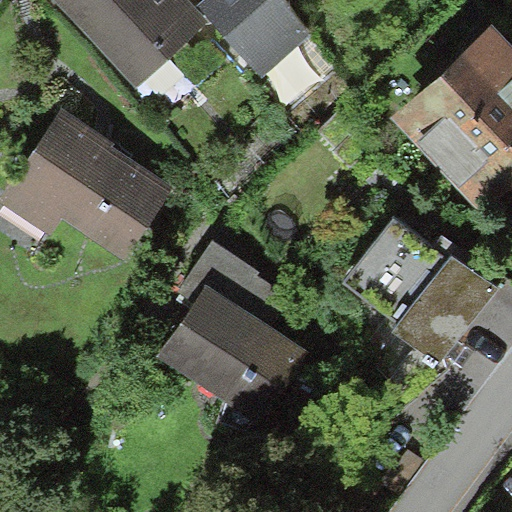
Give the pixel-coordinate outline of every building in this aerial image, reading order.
[(60,0),(136,84),(207,19),(190,0),(60,0)] [(208,0),(200,7),(261,75),(310,32),(280,0),(208,0)] [(392,119),(481,211),(511,181),(511,41),(493,22),(392,119)] [(171,188),(113,149),(116,145),(100,135),(62,110),(2,200),(51,232),(63,214),(126,255),(171,188)] [(399,321),(392,332),(441,368),(499,290),(441,247),(397,214),(346,282),(399,321)] [(158,357),(262,424),(310,350),(279,330),(260,317),(278,288),(262,277),(264,274),(212,240),(176,296),(191,306),(158,357)]
